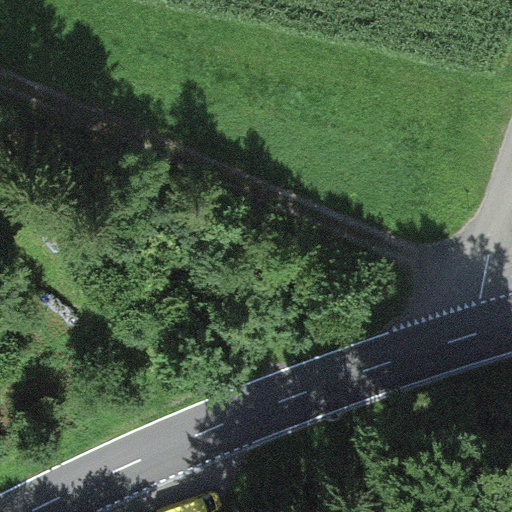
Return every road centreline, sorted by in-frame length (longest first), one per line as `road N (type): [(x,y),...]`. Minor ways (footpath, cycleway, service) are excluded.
road 1 (track): [(481,302),(413,258),(163,140),(0,74)]
road 2 (secondary): [(511,325),(181,443),(34,511)]
road 3 (track): [(491,331),(481,302),(511,172)]
